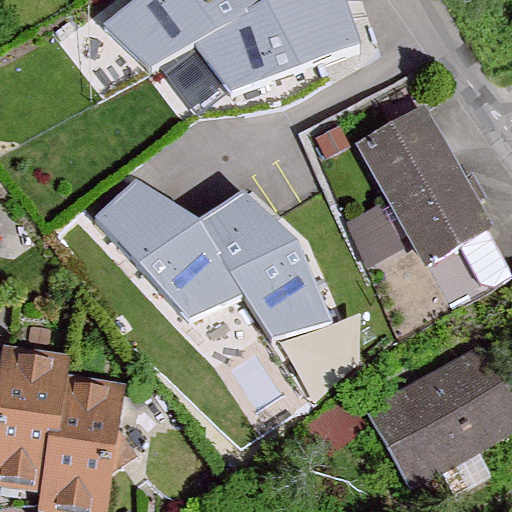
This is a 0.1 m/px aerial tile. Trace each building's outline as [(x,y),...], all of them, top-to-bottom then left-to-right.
[(156,0),(104,39),(149,87),(195,61),(273,18),(263,0),(156,0)] [(273,18),(195,61),(233,109),(302,85),(361,63),(344,12),(273,18)] [(421,283),(491,243),(418,116),(348,156),(421,283)] [(135,196),(96,231),(190,334),(241,313),(228,289),(199,239),(135,196)] [(228,289),(270,354),(331,338),(300,262),(245,208),(199,239),(228,289)] [(417,497),(511,443),(511,404),(486,359),(374,422),(417,497)] [(122,511),(136,408),(69,399),(72,374),(8,366),(0,432),(0,510),(14,511),(122,511)]
